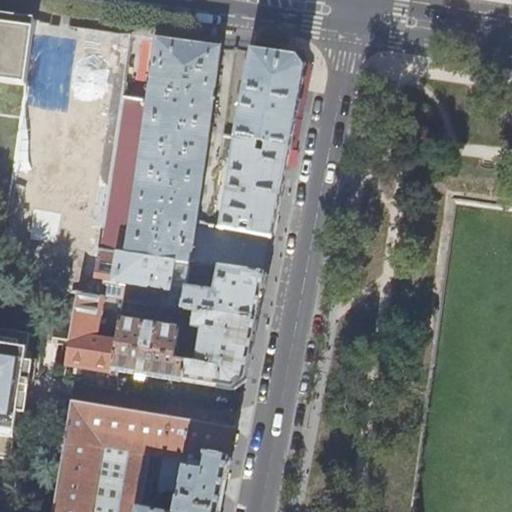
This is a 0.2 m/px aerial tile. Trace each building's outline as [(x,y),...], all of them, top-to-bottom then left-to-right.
[(0,83),(27,87),(36,21),(0,15),(0,83)] [(115,149),(100,249),(175,261),(190,263),(219,267),(265,274),(269,254),(272,237),(248,233),(239,231),(220,228),(209,226),(210,225),(196,223),(210,122),(221,46),(132,34),(115,149)] [(235,137),(289,147),(296,110),(304,68),(297,57),(275,53),(251,50),(249,63),(245,63),(244,69),(248,70),(235,137)] [(248,233),(272,237),(279,201),(289,147),(235,137),(229,169),(220,228),(239,231),(241,222),(250,224),(248,233)] [(100,249),(93,295),(104,297),(111,298),(138,302),(167,306),(175,261),(100,249)] [(194,310),(256,320),(260,299),(265,274),(219,267),(215,293),(186,289),(190,263),(175,261),(167,306),(194,310)] [(64,381),(90,385),(98,340),(101,317),(104,297),(93,295),(79,293),(64,381)] [(108,319),(120,321),(121,321),(123,308),(136,310),(138,302),(111,298),(108,319)] [(233,388),(245,379),(250,348),(256,320),(194,310),(191,328),(201,329),(195,362),(175,359),(180,329),(121,321),(120,321),(116,342),(112,368),(233,388)] [(98,340),(116,342),(120,321),(108,319),(101,317),(98,340)] [(0,457),(12,459),(18,415),(18,410),(12,401),(16,368),(25,361),(26,356),(29,331),(0,326),(0,457)] [(18,410),(18,415),(29,416),(37,358),(26,356),(25,361),(16,368),(12,401),(18,410)] [(219,511),(221,501),(235,430),(71,404),(71,402),(59,400),(53,443),(65,445),(53,511),(219,511)]
